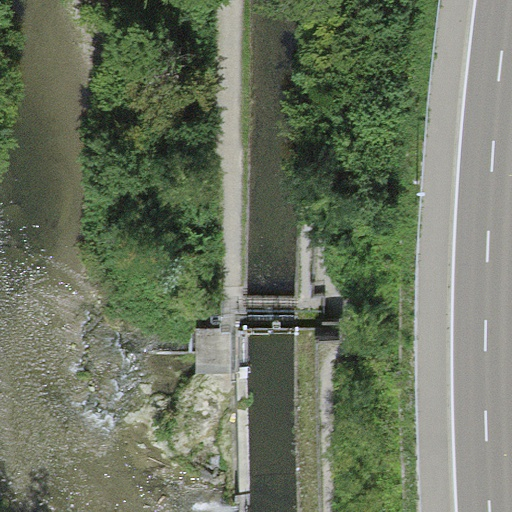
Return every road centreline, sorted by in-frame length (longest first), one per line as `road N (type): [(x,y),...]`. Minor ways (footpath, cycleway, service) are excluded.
road 1 (secondary): [(492,511),(487,327),(511,0)]
road 2 (track): [(230,0),(233,305)]
